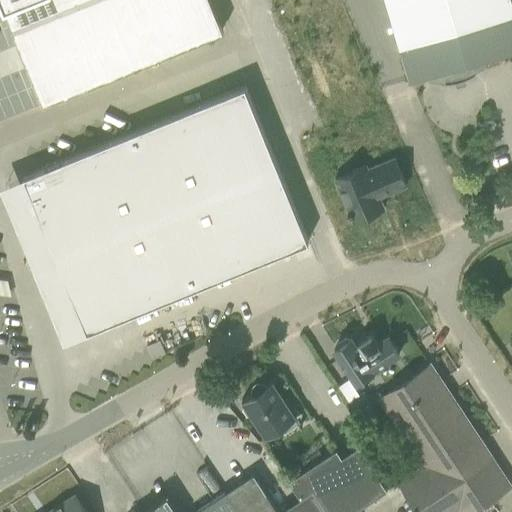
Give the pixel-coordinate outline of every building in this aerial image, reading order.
[(0,0),(7,18),(18,14),(51,0),(0,0)] [(222,29),(210,0),(51,0),(18,14),(7,18),(42,103),(52,98),(166,52),(222,29)] [(267,0),(314,130),(382,106),(358,40),(344,45),(327,0),(267,0)] [(475,67),(480,63),(479,60),(511,49),(511,6),(510,0),(385,0),(409,80),(431,73),(432,77),(434,78),(440,78),(446,78),(451,77),(455,77),(459,76),(464,74),(469,71),(472,69),(475,67)] [(28,186),(27,187),(48,237),(33,244),(46,275),(61,269),(86,331),(308,241),(244,82),(187,106),(135,128),(34,171),(24,176),(28,186)] [(303,157),(329,146),(323,130),(296,141),(303,157)] [(367,169),(366,165),(334,178),(352,221),(384,207),(379,196),(405,185),(394,157),(367,169)] [(355,382),(399,354),(387,337),(377,343),(371,334),(355,344),(351,338),(349,339),(345,338),(337,343),(336,347),(334,349),(348,370),(347,373),(350,378),(354,379),(355,382)] [(467,511),(510,484),(430,363),(380,397),(424,464),(398,482),(417,511),(467,511)] [(296,416),(271,379),(266,382),(262,380),(256,380),(252,383),(250,387),(251,392),(241,399),(266,436),(296,416)] [(221,397),(213,403),(219,412),(227,406),(221,397)] [(371,410),(358,418),(372,440),(385,432),(371,410)] [(312,489),(327,511),(350,511),(386,489),(358,445),(340,456),(335,448),(288,479),(299,496),(300,497),(312,489)] [(327,511),(312,489),(300,497),(299,496),(279,511),(253,473),(193,511),(170,511),(165,502),(149,511),(143,511),(144,511),(143,511),(327,511)] [(47,511),(85,511),(74,495),(47,511)]
